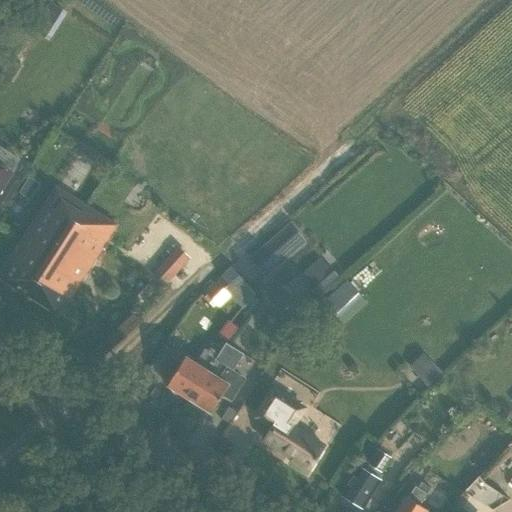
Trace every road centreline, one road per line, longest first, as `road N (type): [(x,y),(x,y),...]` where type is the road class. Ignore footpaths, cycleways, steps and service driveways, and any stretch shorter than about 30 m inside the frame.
road 1 (tertiary): [(252,511),(68,396)]
road 2 (track): [(226,257),(77,401)]
road 3 (track): [(372,126),(249,236)]
